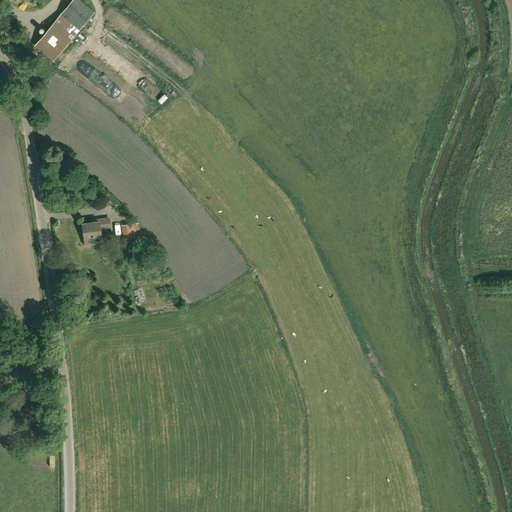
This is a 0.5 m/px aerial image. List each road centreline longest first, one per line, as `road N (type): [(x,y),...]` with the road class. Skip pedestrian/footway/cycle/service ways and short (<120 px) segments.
road 1 (unclassified): [(62,362),(29,137),(0,52)]
road 2 (unclassified): [(70,511),(62,362)]
